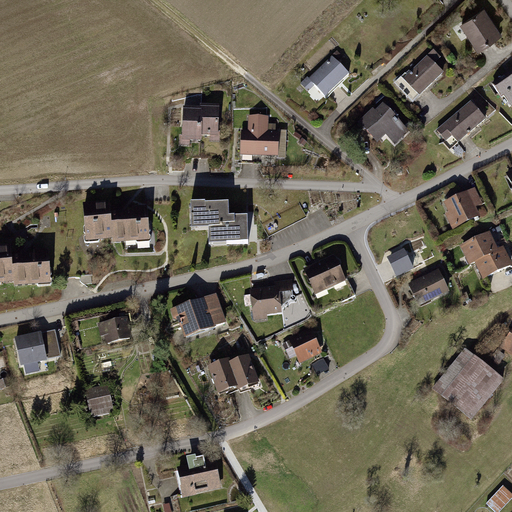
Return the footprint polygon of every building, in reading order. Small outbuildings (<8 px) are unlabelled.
[(505,35),(486,8),(462,24),(480,52),(505,35)] [(402,77),(396,83),(409,97),(416,91),(423,98),(446,76),(437,66),(443,60),(435,51),(405,80),(402,77)] [(350,76),(333,58),(312,79),(309,77),(302,84),(310,92),(317,86),(328,97),(350,76)] [(511,70),(494,82),(511,109),(511,108),(511,70)] [(490,122),(472,101),(437,130),(448,143),(455,138),(461,146),(490,122)] [(375,109),(359,124),(380,145),(388,137),(396,145),(410,132),(385,106),(378,113),(375,109)] [(202,110),(201,135),(211,135),(211,140),(219,140),(219,133),(218,133),(219,108),(202,107),(202,110)] [(201,135),(202,110),(184,110),(183,137),(182,137),(181,145),(189,145),(190,140),(201,140),(201,135)] [(252,133),(243,133),(242,164),(261,164),(262,154),(277,155),(277,158),(286,158),(287,131),(278,131),(278,134),(275,134),(276,125),(267,125),(267,118),(251,118),(250,128),(254,128),(254,132),(252,132),(252,133)] [(477,189),(446,205),(451,215),(446,217),(455,234),(484,220),(479,210),(486,207),(477,189)] [(205,203),(191,203),(192,230),(209,229),(210,245),(227,245),(227,244),(249,244),(248,218),(229,218),(229,204),(205,204),(205,203)] [(109,205),(85,207),(87,236),(85,236),(85,237),(85,242),(86,243),(99,242),(100,241),(100,238),(114,238),(114,241),(137,240),(141,235),(142,236),(148,236),(147,210),(134,210),(134,215),(110,217),(109,205)] [(491,235),(461,249),(473,273),(479,270),(486,284),(511,271),(511,262),(506,249),(499,252),(491,235)] [(10,248),(0,248),(0,281),(16,281),(16,284),(38,283),(42,278),(43,279),(50,279),(48,253),(35,254),(35,258),(11,260),(10,248)] [(389,257),(399,277),(416,268),(406,248),(389,257)] [(337,256),(307,269),(318,295),(348,283),(337,256)] [(441,271),(411,285),(422,310),(452,296),(441,271)] [(276,289),(252,292),(256,323),(270,321),(269,317),(285,315),(282,295),(296,293),(294,280),(275,283),(276,289)] [(229,326),(218,295),(173,311),(177,323),(181,322),(188,340),(229,326)] [(129,318),(99,325),(102,337),(107,336),(109,346),(134,341),(129,318)] [(511,354),(511,353),(511,327),(499,345),(511,354)] [(312,329),(290,339),(302,366),(324,357),(312,329)] [(56,332),(42,335),(47,361),(61,358),(56,332)] [(42,335),(15,340),(21,369),(47,364),(47,361),(42,335)] [(507,383),(467,350),(434,390),(474,423),(507,383)] [(230,360),(210,368),(220,394),(240,386),(241,390),(261,382),(251,357),(232,364),(230,360)] [(9,378),(0,381),(3,389),(12,386),(9,378)] [(107,383),(84,390),(92,417),(115,411),(107,383)] [(188,466),(179,468),(185,498),(225,490),(218,460),(203,463),(203,460),(188,464),(188,466)] [(511,492),(505,486),(487,503),(496,511),(499,511),(511,500),(511,492)]
